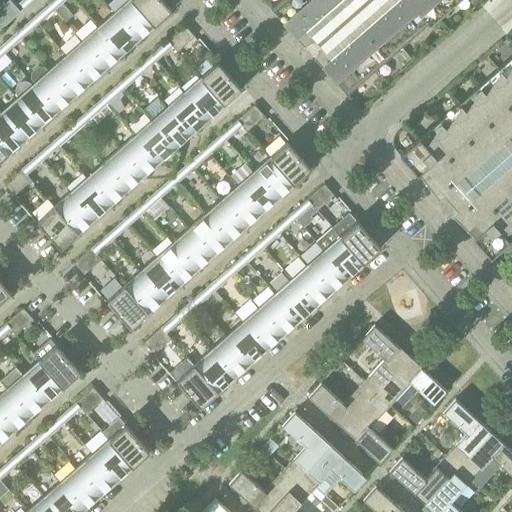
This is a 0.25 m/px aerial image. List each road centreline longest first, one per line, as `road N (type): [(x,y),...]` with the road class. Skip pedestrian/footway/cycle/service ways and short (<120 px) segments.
road 1 (residential): [(183,440),(407,250)]
road 2 (residential): [(183,440),(0,232)]
road 3 (residential): [(186,0),(329,163)]
road 4 (residential): [(360,136),(511,2)]
road 5 (residential): [(360,136),(238,0)]
road 6 (residential): [(407,250),(511,369)]
